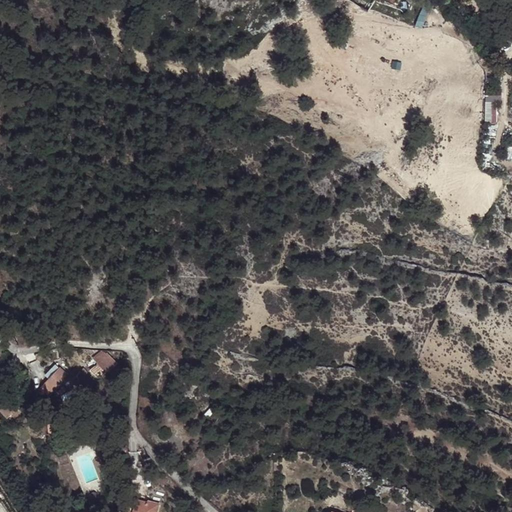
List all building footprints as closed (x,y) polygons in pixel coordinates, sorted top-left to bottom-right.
[(94,358),(98,364),(106,353),(101,352),(94,358)] [(116,363),(106,353),(98,364),(90,370),(100,379),(116,363)] [(0,366),(8,376),(19,367),(11,358),(0,366)] [(40,389),(48,397),(68,375),(60,368),(40,389)] [(0,410),(8,417),(20,407),(7,395),(2,400),(0,397),(0,410)] [(63,435),(61,423),(48,424),(50,436),(63,435)] [(399,488),(397,496),(405,498),(406,496),(405,489),(399,488)] [(133,511),(156,511),(159,504),(147,501),(147,502),(137,500),(133,511)]
